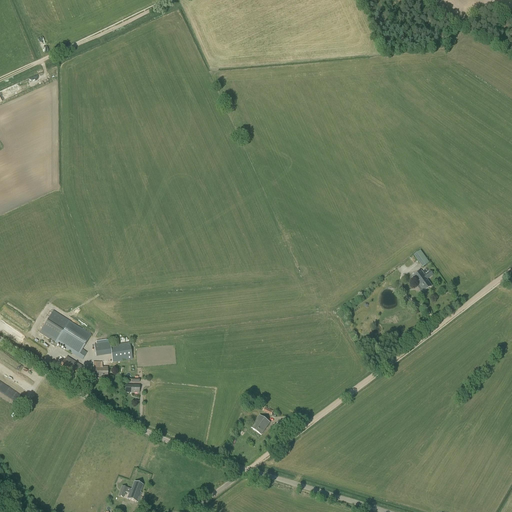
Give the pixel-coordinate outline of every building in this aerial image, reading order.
[(39,40),(44,50),(48,48),(43,38),(39,40)] [(420,251),(414,256),(423,268),(429,263),(420,251)] [(419,286),(419,285),(424,292),(432,286),(427,280),(433,276),(430,271),(425,275),(422,271),(413,278),(419,286)] [(26,330),(31,324),(6,307),(2,314),(26,330)] [(53,311),(39,333),(55,343),(82,360),(86,354),(82,352),(89,339),(91,336),(92,335),(69,321),(53,311)] [(93,349),(92,349),(93,358),(107,355),(111,355),(112,359),(112,363),(132,360),(132,356),(130,343),(110,346),(96,348),(96,347),(93,347),(93,349)] [(64,359),(58,369),(75,380),(81,370),(83,367),(67,357),(65,360),(64,359)] [(92,377),(92,378),(99,378),(99,379),(107,379),(107,368),(99,367),(94,367),(92,367),(92,377)] [(20,402),(23,397),(4,384),(1,389),(20,402)] [(251,428),(261,435),(270,423),(260,416),(251,428)] [(282,421),(274,427),(281,435),(289,429),(282,421)] [(123,497),(125,492),(129,493),(127,499),(137,502),(141,493),(140,493),(143,485),(134,482),(132,490),(122,486),(118,495),(123,497)]
